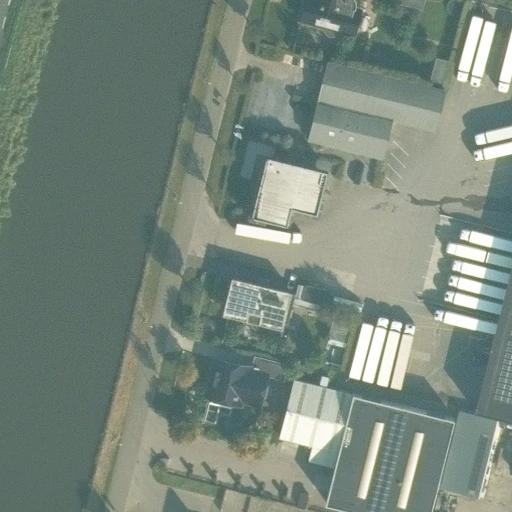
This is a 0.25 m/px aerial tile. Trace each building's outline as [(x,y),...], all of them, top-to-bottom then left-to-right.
[(319,22),(326,24),(325,28),(325,29),(325,31),(326,32),(327,33),(328,34),(329,35),(331,35),(332,35),(334,35),(335,35),(336,34),(337,33),(338,31),(338,30),(354,34),(362,9),(354,7),(356,2),(355,0),(305,0),(300,20),(318,25),(319,22)] [(446,91),(328,62),(309,140),(383,158),(392,120),(436,130),(446,91)] [(265,165),(252,216),(287,224),(292,207),(306,210),(317,213),(319,205),(325,180),(328,170),(267,155),(265,165)] [(232,278),(223,314),(247,320),(248,314),(249,311),(261,314),(260,317),(259,323),(282,329),(284,323),(288,324),(296,294),(237,279),(232,278)] [(303,284),(300,297),(317,301),(320,288),(303,284)] [(511,293),(482,413),(511,420),(511,293)] [(331,317),(326,336),(343,340),(347,321),(331,317)] [(279,379),(283,363),(255,355),(251,370),(240,367),(241,364),(217,359),(208,396),(241,404),(242,399),(261,404),(268,376),(279,379)] [(286,373),(284,382),(293,384),(295,375),(286,373)] [(336,466),(327,502),(366,511),(431,511),(455,418),(296,378),(281,436),(315,445),(311,460),(336,466)] [(451,480),(484,490),(494,455),(481,451),(480,456),(460,450),(451,480)]
